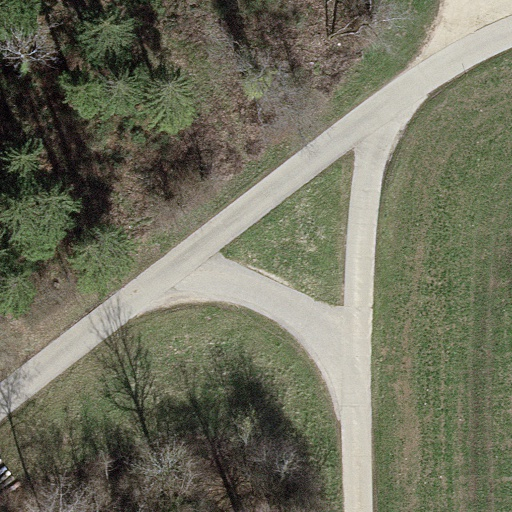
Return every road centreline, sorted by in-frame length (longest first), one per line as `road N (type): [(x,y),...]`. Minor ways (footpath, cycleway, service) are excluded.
road 1 (track): [(489,0),(494,9),(377,119),(351,347),(356,511)]
road 2 (track): [(377,119),(181,263),(351,347)]
road 3 (track): [(181,263),(0,396)]
